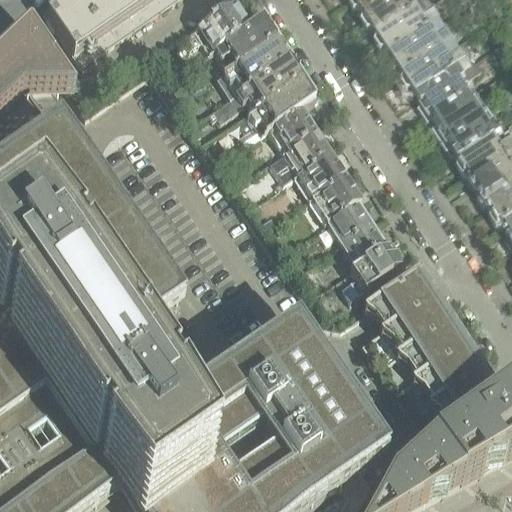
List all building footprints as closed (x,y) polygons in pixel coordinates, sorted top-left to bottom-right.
[(162,18),(187,0),(80,0),(73,5),(74,6),(45,26),(79,75),(162,18)] [(364,26),(403,0),(360,0),(351,6),(350,11),(355,19),(360,20),(361,21),(361,20),(364,26)] [(378,46),(424,15),(429,12),(423,2),(418,5),(414,0),(403,0),(364,26),(363,31),(362,31),(368,39),(373,40),(374,41),(374,40),(378,46)] [(494,8),(490,1),(485,4),(489,11),(494,8)] [(248,38),(247,37),(233,15),(187,44),(193,53),(198,50),(207,65),(214,60),(248,38)] [(391,66),(437,35),(442,32),(435,21),(430,24),(424,15),(378,46),(377,46),(376,51),(376,52),(381,60),(381,59),(387,60),(387,61),(391,66)] [(227,80),(274,49),(260,28),(247,37),(248,38),(214,60),(227,80)] [(404,86),(452,57),(456,54),(449,43),(444,46),(437,35),(391,66),(390,66),(390,67),(389,72),(394,80),(394,79),(399,80),(400,81),(400,80),(404,86)] [(28,39),(0,66),(0,121),(20,103),(30,103),(43,123),(61,111),(55,102),(73,102),(64,89),(29,37),(27,38),(28,39)] [(238,102),(287,69),(274,49),(227,80),(218,86),(225,95),(231,91),(238,102)] [(495,57),(495,58),(508,78),(511,75),(511,55),(508,49),(506,50),(495,57)] [(418,107),(458,82),(469,75),(463,64),(458,67),(452,57),(404,86),(403,86),(404,86),(403,92),(402,92),(407,100),(408,99),(413,100),(413,101),(413,100),(418,107)] [(252,123),(301,91),(287,69),(238,102),(207,122),(211,129),(216,127),(219,132),(237,119),(241,115),(245,112),(252,123)] [(432,129),(472,103),(458,82),(418,107),(422,114),(421,119),(426,127),(431,128),(432,129)] [(193,102),(208,93),(204,86),(189,96),(193,102)] [(300,119),(314,110),(301,91),(252,123),(246,127),(251,135),(257,131),(265,143),(267,141),(300,119)] [(445,150),(485,123),(472,103),(432,129),(437,136),(436,141),(435,141),(440,149),(445,150)] [(315,141),(300,119),(267,141),(281,163),(315,141)] [(459,172),(500,146),(485,123),(445,150),(446,151),(444,156),(449,163),(454,164),(459,172)] [(55,135),(0,173),(0,511),(102,511),(118,502),(124,511),(315,511),(382,467),(317,372),(294,338),(238,377),(177,419),(129,349),(178,315),(59,142),(55,135)] [(329,164),(315,141),(281,163),(273,169),(284,186),(274,192),(275,193),(270,197),(272,201),(296,185),(329,164)] [(252,159),(263,152),(259,146),(249,153),(252,159)] [(473,194),(511,169),(511,151),(507,155),(500,146),(459,172),(458,173),(459,174),(458,177),(464,186),(467,187),(468,188),(473,194)] [(212,178),(234,163),(230,158),(209,172),(212,178)] [(345,187),(329,164),(296,185),(311,209),(345,187)] [(487,216),(511,199),(511,169),(473,194),(478,202),(477,202),(478,203),(477,206),(483,215),(486,215),(487,217),(487,216)] [(360,210),(345,187),(311,209),(326,233),(356,213),(360,210)] [(501,238),(511,230),(511,199),(487,216),(492,224),(491,224),(492,225),(492,228),(497,236),(500,237),(501,238)] [(371,235),(366,227),(368,225),(360,214),(358,215),(356,213),(326,233),(341,255),(371,235)] [(274,233),(270,226),(260,232),(265,239),(274,233)] [(511,260),(511,230),(501,238),(503,237),(508,245),(507,246),(506,250),(511,260)] [(279,240),(274,233),(265,239),(269,246),(279,240)] [(349,280),(385,257),(383,254),(386,253),(378,241),(376,243),(371,235),(341,255),(354,275),(348,279),(349,280)] [(389,255),(385,257),(349,280),(355,290),(349,294),(357,307),(403,276),(389,255)] [(311,289),(304,279),(294,285),(301,295),(311,289)] [(375,511),(426,511),(429,510),(446,507),(441,504),(460,494),(485,480),(502,477),(498,473),(511,465),(511,414),(505,404),(504,405),(498,409),(491,398),(486,402),(476,387),(481,384),(438,318),(428,302),(419,288),(417,285),(407,292),(361,322),(362,323),(363,324),(372,338),(382,354),(366,365),(425,456),(390,487),(375,511)]
